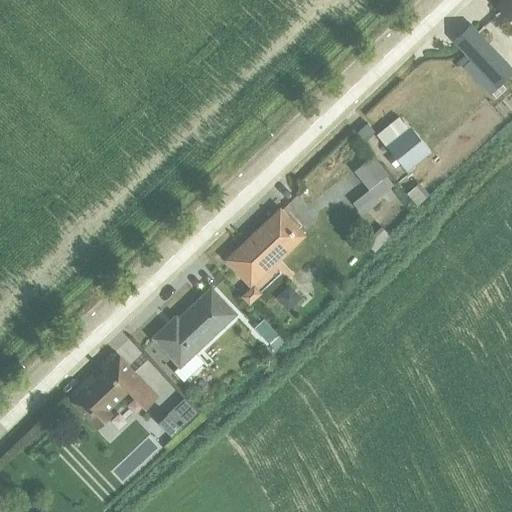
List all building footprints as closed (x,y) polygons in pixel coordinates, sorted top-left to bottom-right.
[(511,0),(503,0),(497,6),(511,21),(511,0)] [(511,68),(471,25),(453,41),(471,59),(464,66),(490,93),(511,72),(511,68)] [(408,129),(386,146),(407,171),(428,153),(408,129)] [(369,190),(353,203),(362,214),(378,201),(376,199),(393,185),(386,176),(388,174),(373,156),(354,171),(369,190)] [(241,247),(227,260),(251,286),(241,296),(249,305),(262,294),(254,285),(305,237),(280,211),(241,247)] [(290,285),(276,298),(289,311),(302,298),(290,285)] [(182,367),(197,353),(236,316),(211,289),(178,320),(176,318),(154,338),(180,365),(182,367)] [(264,319),(254,328),(267,343),(277,334),(264,319)] [(182,367),(180,365),(174,370),(184,381),(205,362),(197,353),(182,367)] [(120,356),(71,402),(97,429),(113,414),(109,410),(129,390),(145,407),(158,395),(120,356)] [(184,397),(158,422),(172,436),(198,412),(184,397)]
